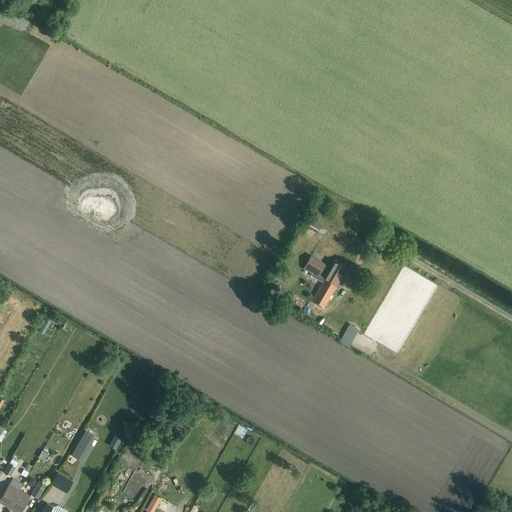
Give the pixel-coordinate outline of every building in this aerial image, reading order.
[(321,227),(310,221),(306,227),(317,234),(321,227)] [(310,275),(322,282),(311,301),(323,308),(338,281),(342,283),(350,270),(334,261),(330,268),(323,265),(324,264),(310,257),(304,268),(312,273),(310,275)] [(64,323),(61,328),(66,331),(69,326),(64,323)] [(95,373),(103,377),(105,372),(98,368),(95,373)] [(84,429),(69,454),(71,455),(78,459),(83,450),(93,434),(84,429)] [(107,445),(116,449),(120,442),(119,442),(121,439),(115,435),(113,438),(111,438),(107,445)] [(123,452),(130,456),(135,445),(129,441),(123,452)] [(48,455),(40,451),(37,456),(45,460),(48,455)] [(28,463),(33,460),(30,454),(25,456),(28,463)] [(8,463),(3,473),(9,476),(15,466),(9,463),(8,463)] [(22,470),(20,475),(25,478),(28,473),(22,470)] [(57,472),(50,484),(66,493),(73,481),(57,472)] [(30,494),(38,499),(46,485),(39,480),(30,494)] [(9,484),(0,498),(0,502),(9,508),(19,490),(9,484)] [(20,511),(30,497),(19,490),(9,508),(16,511),(20,511)]
